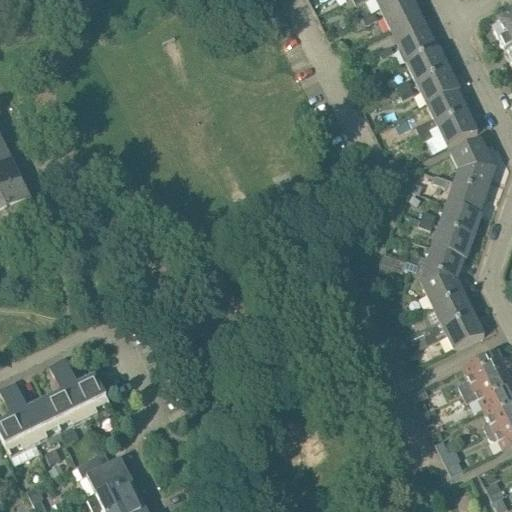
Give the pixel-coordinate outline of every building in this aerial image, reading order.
[(379,15),(410,0),(409,0),(357,0),(352,2),(355,8),(372,0),(379,15)] [(410,0),(379,15),(389,36),(405,28),(410,40),(426,33),(423,27),(420,21),(410,0)] [(362,22),(366,30),(377,24),(374,17),(362,22)] [(511,20),(491,31),(511,73),(511,20)] [(405,28),(389,36),(405,68),(436,54),(426,33),(410,40),(405,28)] [(381,64),(394,58),(390,50),(377,55),(381,64)] [(438,52),(436,54),(405,68),(416,90),(448,74),(438,52)] [(448,74),(416,90),(426,111),(456,96),(459,95),(448,74)] [(394,89),(398,98),(410,92),(406,84),(394,89)] [(414,99),(410,92),(398,98),(402,105),(414,99)] [(432,123),(415,132),(419,138),(419,139),(436,131),(466,116),(456,96),(426,111),(431,122),(432,123)] [(436,131),(419,139),(422,145),(423,146),(425,145),(432,158),(446,152),(476,137),(466,116),(436,131)] [(449,159),(456,173),(493,171),(480,144),(449,159)] [(0,145),(0,169),(11,164),(2,145),(0,145)] [(0,194),(21,184),(11,164),(0,169),(0,194)] [(457,175),(453,187),(485,199),(494,173),(493,171),(456,173),(457,175)] [(435,180),(433,187),(444,192),(447,184),(435,180)] [(0,218),(31,204),(21,184),(0,194),(0,218)] [(413,187),(410,195),(419,199),(422,191),(413,187)] [(472,218),(478,220),(478,219),(485,199),(453,187),(446,209),(472,218)] [(0,242),(40,223),(31,204),(0,218),(0,242)] [(443,217),(438,231),(473,243),(473,242),(480,220),(478,219),(478,220),(472,218),(446,209),(443,217)] [(423,216),(421,223),(433,228),(436,220),(423,216)] [(433,228),(421,223),(418,231),(430,235),(433,228)] [(465,264),(473,243),(438,231),(431,253),(463,264),(465,264)] [(431,253),(423,274),(456,285),(463,264),(431,253)] [(406,266),(418,270),(421,263),(408,259),(406,266)] [(418,270),(406,266),(403,274),(416,278),(418,270)] [(463,299),(456,285),(423,274),(419,287),(432,314),(463,299)] [(438,326),(421,334),(422,337),(425,343),(473,320),(463,299),(432,314),(438,326)] [(473,320),(425,343),(427,349),(445,340),(446,343),(452,355),(483,341),(473,320)] [(500,365),(496,357),(461,374),(467,384),(456,389),(461,400),(511,375),(511,365),(509,360),(500,365)] [(65,361),(57,365),(88,425),(112,413),(96,379),(78,388),(76,383),(65,361)] [(60,391),(62,396),(45,404),(61,437),(88,425),(57,365),(49,369),(60,391)] [(511,375),(461,400),(465,408),(476,403),(482,415),(511,400),(511,375)] [(15,385),(7,389),(37,450),(48,444),(50,449),(64,443),(61,437),(45,404),(28,412),(15,385)] [(0,392),(0,396),(12,420),(0,425),(0,439),(15,470),(37,459),(39,463),(44,461),(40,452),(38,453),(36,450),(37,450),(7,389),(0,392)] [(511,400),(482,415),(487,426),(484,427),(482,431),(486,439),(511,425),(511,400)] [(416,407),(422,419),(429,416),(423,403),(416,407)] [(435,426),(429,416),(422,419),(427,430),(435,426)] [(496,443),(502,456),(511,451),(511,425),(486,439),(488,443),(493,445),(496,443)] [(110,448),(111,442),(103,440),(102,446),(110,448)] [(442,460),(449,456),(449,455),(443,445),(436,448),(442,460)] [(454,453),(449,455),(449,456),(442,460),(452,481),(464,475),(458,465),(459,465),(454,453)] [(83,482),(87,480),(96,499),(131,482),(134,481),(130,473),(124,461),(111,468),(106,456),(77,470),(83,482)] [(60,468),(51,473),(54,480),(63,475),(60,468)] [(131,482),(96,499),(88,503),(92,511),(120,511),(141,502),(143,501),(134,481),(131,482)] [(485,491),(489,499),(501,493),(497,485),(485,491)] [(46,511),(41,503),(44,502),(38,489),(28,494),(36,511),(46,511)] [(506,511),(501,501),(504,500),(501,493),(489,499),(495,511),(506,511)] [(148,511),(143,501),(141,502),(120,511),(148,511)]
